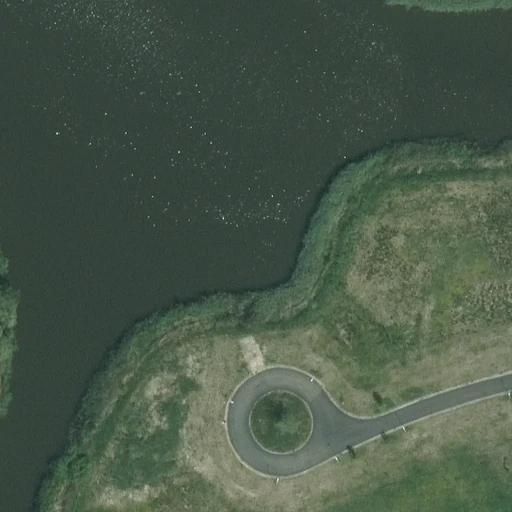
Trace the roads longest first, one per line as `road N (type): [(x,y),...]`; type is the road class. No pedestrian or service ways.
road 1 (residential): [(343,428),(287,461),(257,460),(240,445),(236,415),(267,380),(291,377),(326,404)]
road 2 (residential): [(511,384),(343,428)]
